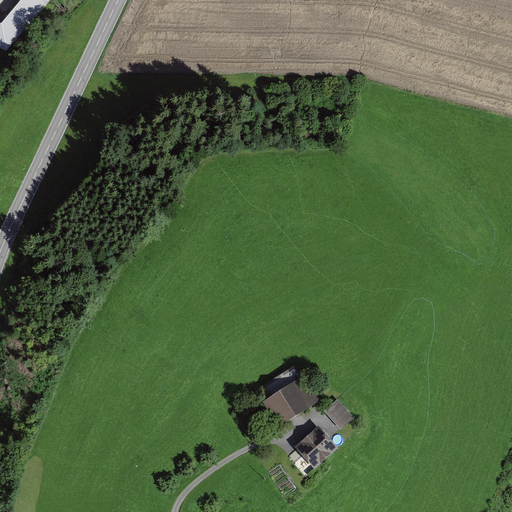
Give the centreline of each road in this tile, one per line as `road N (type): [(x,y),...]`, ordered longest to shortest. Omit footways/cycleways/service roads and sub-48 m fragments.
road 1 (secondary): [(117,0),(0,254)]
road 2 (track): [(317,410),(295,434),(254,445),(197,481),(173,511)]
